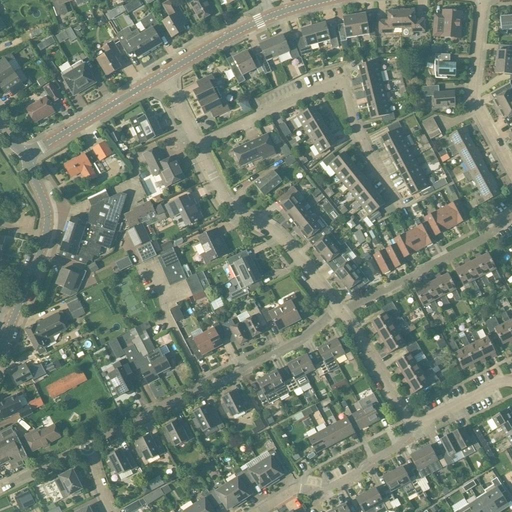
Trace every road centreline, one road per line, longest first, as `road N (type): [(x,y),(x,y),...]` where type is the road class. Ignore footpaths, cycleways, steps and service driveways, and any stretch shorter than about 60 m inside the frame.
road 1 (residential): [(400,209),(356,131),(347,96),(331,86),(197,145)]
road 2 (residential): [(339,311),(282,240),(235,210),(197,145)]
road 3 (tertiary): [(0,351),(47,224),(25,155)]
road 4 (residential): [(339,311),(482,240),(511,216)]
road 5 (residential): [(511,172),(472,98),(482,0)]
road 6 (unclassified): [(25,155),(163,75)]
road 7 (residential): [(202,384),(223,382),(299,342),(339,311)]
road 8 (residential): [(296,489),(322,493),(354,475),(393,450),(413,422)]
road 9 (residential): [(413,422),(339,311)]
road 10 (residential): [(202,384),(150,263)]
road 11 (residential): [(88,445),(202,384)]
road 12 (unclassified): [(163,75),(269,17)]
